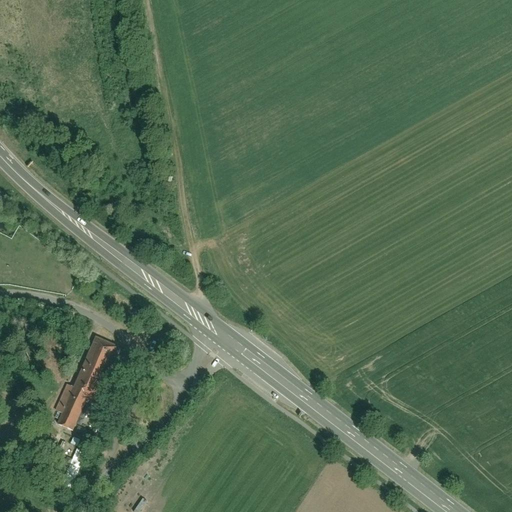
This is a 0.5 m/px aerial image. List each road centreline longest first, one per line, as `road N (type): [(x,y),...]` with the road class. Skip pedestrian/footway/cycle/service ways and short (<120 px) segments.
road 1 (secondary): [(0,157),(223,340)]
road 2 (secondary): [(223,340),(451,511)]
road 3 (unclassified): [(210,355),(170,416),(102,482),(88,511)]
